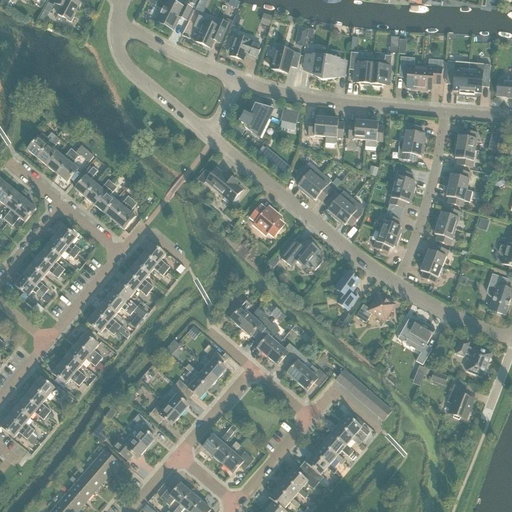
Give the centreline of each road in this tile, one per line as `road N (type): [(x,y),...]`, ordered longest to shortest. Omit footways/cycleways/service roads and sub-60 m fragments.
road 1 (residential): [(206,133),(395,286)]
road 2 (residential): [(445,111),(323,104),(236,80)]
road 3 (residential): [(395,286),(430,196),(445,111)]
road 4 (residential): [(118,25),(130,70),(206,133)]
road 5 (residential): [(236,80),(118,25)]
road 6 (residential): [(395,286),(511,343)]
